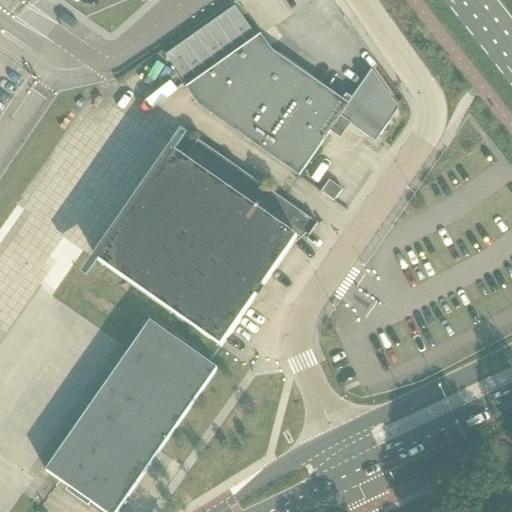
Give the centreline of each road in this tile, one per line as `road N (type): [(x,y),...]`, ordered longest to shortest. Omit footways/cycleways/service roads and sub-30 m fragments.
road 1 (unclassified): [(332,440),(294,345),(297,323),(433,120),(428,93),(359,0)]
road 2 (tertiary): [(511,351),(332,440)]
road 3 (tertiary): [(347,468),(511,391)]
road 4 (tertiary): [(332,440),(216,511)]
